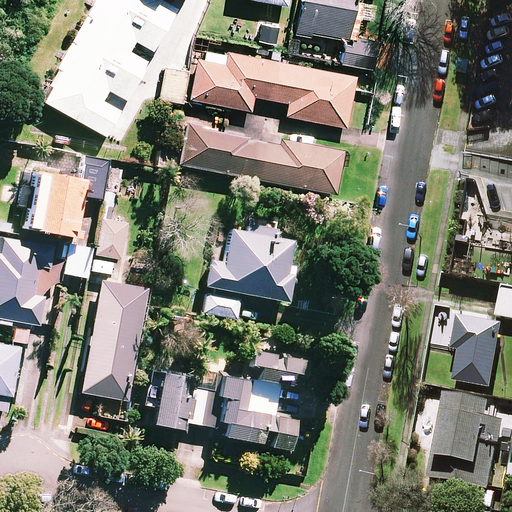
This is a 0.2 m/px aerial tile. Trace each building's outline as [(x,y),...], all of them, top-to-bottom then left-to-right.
[(81,0),(22,104),(88,141),(167,0),(81,0)] [(348,0),(295,0),(293,22),(345,29),(348,0)] [(355,58),(201,39),(194,96),(348,116),(355,58)] [(334,136),(182,117),(176,161),(328,181),(334,136)] [(68,181),(18,174),(11,234),(60,240),(68,181)] [(123,223),(98,220),(92,255),(117,259),(123,223)] [(291,228),(226,220),(223,249),(210,248),(206,280),(284,290),(291,228)] [(37,248),(0,243),(0,317),(27,321),(37,248)] [(88,249),(70,246),(66,246),(61,273),(83,277),(88,249)] [(138,280),(93,274),(78,389),(123,394),(138,280)] [(511,320),(511,290),(502,288),(497,317),(511,320)] [(236,299),(202,294),(200,315),(233,319),(236,299)] [(504,319),(458,310),(452,340),(460,342),(454,373),(493,380),(504,319)] [(238,370),(218,368),(211,428),(283,437),(294,352),(241,345),(238,370)] [(11,353),(0,351),(0,406),(4,407),(11,353)] [(185,372),(147,367),(140,418),(178,423),(185,372)] [(490,392),(447,384),(432,464),(475,472),(490,392)]
